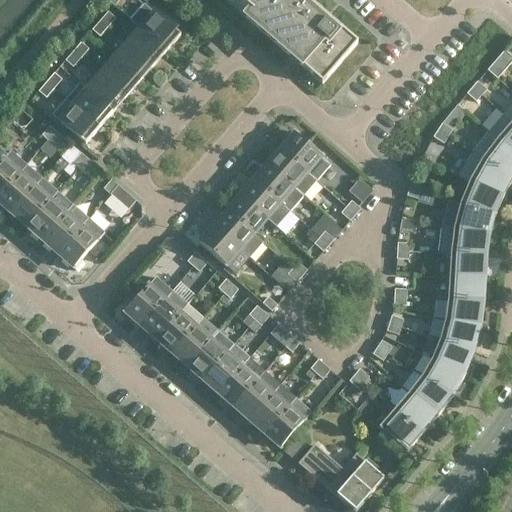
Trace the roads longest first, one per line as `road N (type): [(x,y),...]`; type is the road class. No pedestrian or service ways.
road 1 (residential): [(283,511),(73,322)]
road 2 (residential): [(278,82),(237,43),(144,152),(143,178),(165,207)]
road 3 (residential): [(349,135),(469,0)]
road 4 (residential): [(278,82),(165,207)]
road 5 (residential): [(165,207),(73,322)]
